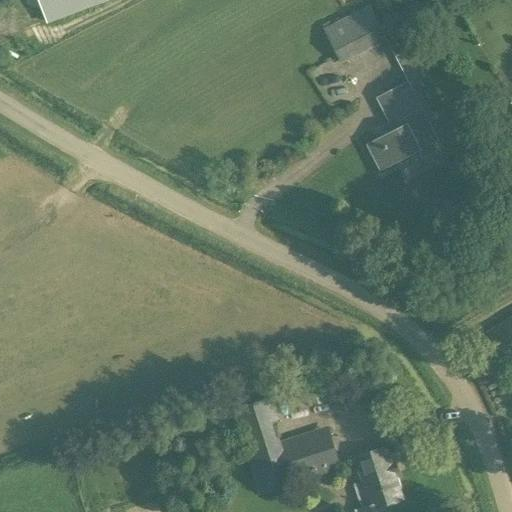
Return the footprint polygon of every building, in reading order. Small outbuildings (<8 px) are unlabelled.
[(39,0),(47,22),(105,0),(39,0)] [(341,64),(387,40),(370,5),(323,29),(341,64)] [(394,131),(368,145),(381,170),(419,150),(423,157),(441,147),(407,83),(377,98),(394,131)] [(510,370),(511,369),(511,314),(485,331),(510,370)] [(272,417),(276,415),(271,401),(233,414),(259,494),(341,468),(327,426),(280,441),(272,417)] [(383,511),(381,504),(401,498),(386,449),(355,459),(363,483),(355,486),(362,510),(357,511),(383,511)]
